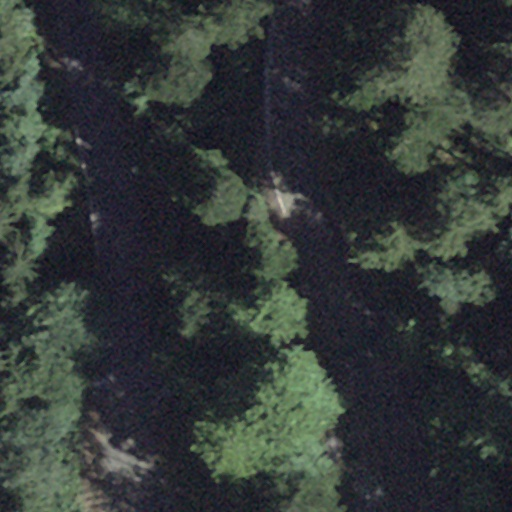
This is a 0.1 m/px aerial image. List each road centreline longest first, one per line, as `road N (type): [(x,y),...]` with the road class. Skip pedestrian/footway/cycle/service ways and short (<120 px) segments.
road 1 (unclassified): [(430,511),(387,373),(327,266),(302,177),(288,67),(303,0)]
road 2 (unclassified): [(70,0),(120,211),(136,511)]
